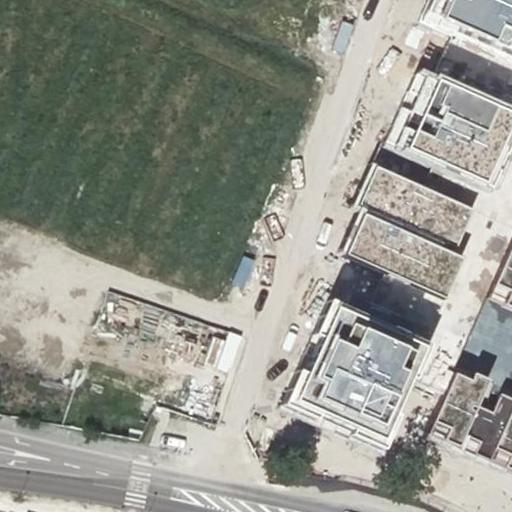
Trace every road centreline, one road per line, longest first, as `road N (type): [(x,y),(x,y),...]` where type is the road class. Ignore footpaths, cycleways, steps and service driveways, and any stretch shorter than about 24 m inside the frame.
road 1 (unknown): [(213,485),(379,0)]
road 2 (tertiary): [(306,511),(267,494),(107,462)]
road 3 (tertiary): [(0,479),(192,511)]
